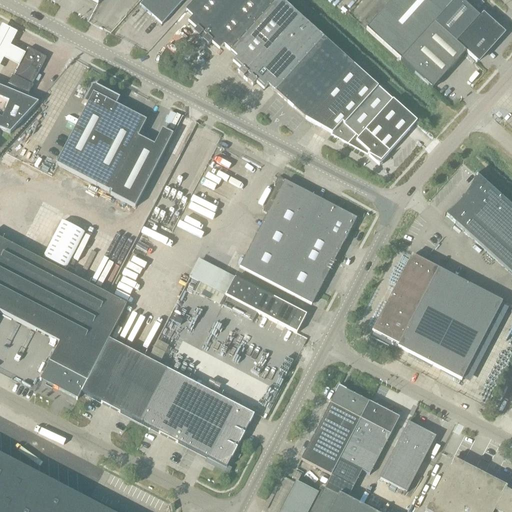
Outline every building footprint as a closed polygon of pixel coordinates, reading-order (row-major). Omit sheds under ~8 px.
[(144,0),(139,5),(161,25),(184,0),(144,0)] [(193,33),(201,40),(236,0),(194,0),(185,11),(193,18),(190,22),(197,29),(193,33)] [(222,45),(230,52),(276,0),(236,0),(201,40),(208,47),(212,42),(219,49),(222,45)] [(241,69),(237,73),(245,80),(301,18),(280,0),(276,0),(230,52),(238,59),(234,62),(241,69)] [(433,24),(455,0),(392,0),(366,30),(400,61),(433,24)] [(471,11),(458,0),(455,0),(433,24),(456,44),(479,18),(471,11)] [(500,32),(499,32),(481,16),(479,18),(456,44),(466,53),(476,63),(499,37),(500,37),(500,36),(500,35),(500,34),(500,33),(500,32)] [(275,92),(278,89),(323,39),(301,18),(245,80),(252,87),(256,82),(263,89),(267,85),(275,92)] [(456,44),(433,24),(400,61),(414,74),(414,73),(432,89),(439,82),(466,53),(456,44)] [(17,69),(24,56),(11,49),(18,36),(4,28),(0,35),(0,68),(4,62),(17,69)] [(323,39),(278,89),(275,92),(305,119),(353,65),(323,39)] [(28,49),(25,54),(24,56),(17,69),(16,73),(14,77),(13,76),(13,75),(7,85),(8,86),(8,85),(28,95),(27,96),(28,96),(33,86),(32,86),(31,86),(33,82),(46,58),(28,49)] [(378,87),(353,65),(305,119),(331,134),(342,123),(344,125),(378,87)] [(109,192),(138,138),(146,122),(116,106),(119,99),(97,87),(96,85),(91,86),(91,88),(83,103),(87,105),(56,165),(109,193),(109,192)] [(0,130),(9,135),(38,104),(0,87),(0,130)] [(342,123),(331,134),(330,136),(347,145),(355,136),(358,139),(393,101),(378,87),(344,125),(342,123)] [(416,122),(393,101),(358,139),(355,136),(347,145),(367,156),(368,155),(380,162),(386,156),(416,122)] [(165,123),(175,128),(181,116),(171,111),(165,123)] [(153,146),(138,138),(109,192),(111,193),(110,195),(135,208),(173,135),(162,130),(153,146)] [(477,174),(476,174),(475,178),(472,183),(471,187),(468,192),(465,196),(462,200),(459,203),(455,208),(452,210),(447,214),(443,216),(444,217),(446,216),(511,275),(511,208),(476,176),(477,174)] [(348,214),(347,215),(284,182),(285,181),(278,177),(273,186),(275,187),(262,212),(267,215),(239,268),(311,306),(351,228),(352,229),(356,222),(355,220),(356,219),(355,219),(355,217),(348,214)] [(43,258),(65,270),(84,234),(62,222),(43,258)] [(77,400),(81,393),(108,340),(126,306),(0,240),(0,312),(59,343),(40,381),(77,400)] [(461,381),(501,303),(411,256),(372,332),(393,344),(391,346),(397,349),(397,348),(461,381)] [(234,278),(225,297),(296,334),(306,316),(234,278)] [(110,408),(138,356),(108,340),(81,393),(102,405),(104,402),(111,405),(110,408)] [(167,371),(138,356),(110,408),(110,409),(112,406),(119,410),(118,412),(139,424),(167,371)] [(208,460),(208,461),(213,464),(214,463),(226,469),(254,416),(167,371),(139,424),(160,435),(162,432),(169,436),(167,438),(168,439),(170,436),(177,440),(175,443),(208,460)] [(300,460),(331,476),(339,460),(368,403),(342,389),(338,387),(337,390),(300,460)] [(339,460),(331,476),(324,489),(338,497),(339,495),(347,499),(362,472),(369,476),(399,419),(368,403),(339,460)] [(379,479),(406,493),(420,466),(434,440),(435,439),(407,425),(379,479)] [(452,460),(424,511),(511,511),(511,494),(505,491),(506,488),(490,480),(475,472),(461,465),(452,460)] [(0,511),(107,511),(86,501),(76,502),(76,496),(67,497),(66,491),(57,492),(57,486),(48,487),(47,481),(38,482),(38,476),(28,477),(28,471),(19,472),(18,466),(9,467),(9,461),(0,461),(0,511)] [(298,481),(301,475),(295,471),(292,477),(298,481)] [(274,497),(276,497),(280,489),(288,493),(292,484),(291,483),(292,481),(284,477),(274,497)] [(371,511),(347,499),(339,495),(338,497),(324,489),(320,487),(320,488),(315,485),(312,491),(295,483),(279,511),(371,511)]
